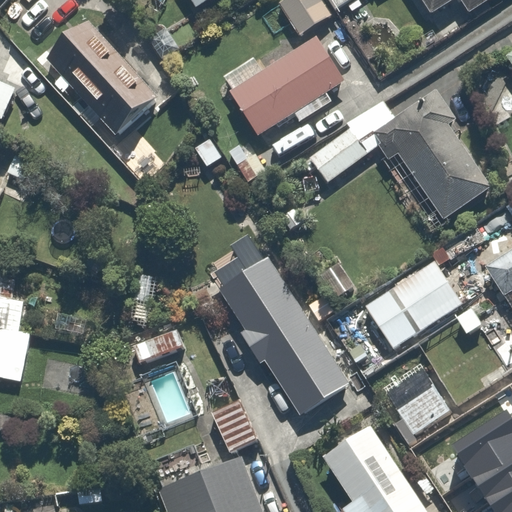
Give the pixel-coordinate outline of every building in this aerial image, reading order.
[(190,0),(204,20),(232,0),(190,0)] [(339,17),(327,0),(276,0),(304,41),(339,17)] [(327,0),(339,17),(363,0),(327,0)] [(454,32),(444,16),(465,4),(473,17),(500,0),(423,0),(433,16),(405,33),(418,54),(454,32)] [(172,108),(91,18),(42,62),(122,152),(172,108)] [(265,139),(345,87),(320,47),(273,77),(262,59),(228,80),(265,139)] [(0,120),(15,87),(0,80),(0,120)] [(443,90),(400,119),(387,100),(347,127),(351,133),(310,160),(327,185),(375,153),(421,217),(437,206),(451,226),(499,192),(455,130),(466,122),(443,90)] [(218,140),(193,155),(208,178),(233,162),(218,140)] [(42,159),(21,150),(7,180),(29,189),(42,159)] [(0,178),(8,161),(0,156),(0,178)] [(261,156),(239,168),(250,187),(272,175),(261,156)] [(511,258),(492,272),(510,298),(511,296),(511,258)] [(353,387),(274,261),(229,289),(258,335),(249,341),(267,371),(276,365),(308,416),(353,387)] [(470,306),(440,262),(369,311),(399,354),(470,306)] [(8,276),(0,275),(0,380),(28,384),(36,323),(2,318),(8,276)] [(456,418),(439,388),(401,409),(418,440),(456,418)] [(244,407),(213,416),(226,460),(257,451),(244,407)] [(414,483),(379,430),(329,462),(358,506),(348,511),(434,511),(427,500),(440,492),(428,473),(414,483)] [(466,474),(448,447),(431,458),(449,485),(466,474)] [(284,511),(264,461),(180,495),(186,511),(284,511)]
